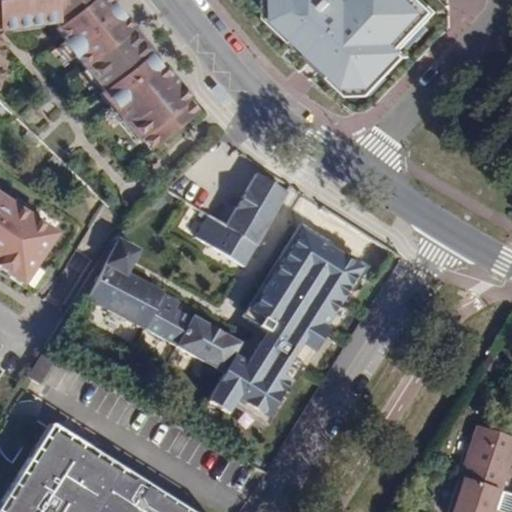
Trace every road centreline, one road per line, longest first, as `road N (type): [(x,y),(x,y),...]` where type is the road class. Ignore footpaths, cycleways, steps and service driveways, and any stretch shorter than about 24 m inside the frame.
road 1 (residential): [(270,511),(444,227)]
road 2 (tertiary): [(359,168),(260,101),(170,0)]
road 3 (residential): [(507,0),(359,168)]
